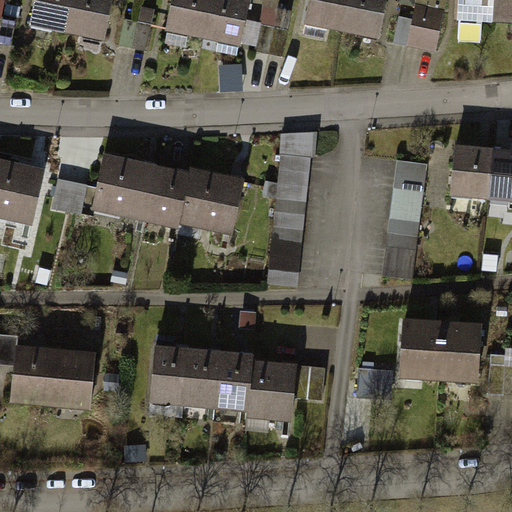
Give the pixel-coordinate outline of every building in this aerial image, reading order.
[(72,32),(79,0),(36,0),(31,23),(72,32)] [(113,41),(122,2),(112,0),(79,0),(72,32),(113,41)] [(209,40),(216,0),(174,0),(168,32),(209,40)] [(250,47),(257,7),(220,0),(216,0),(209,40),(250,47)] [(280,16),(282,0),(265,0),(258,53),(287,56),(292,18),(280,16)] [(348,33),(353,0),(312,0),(308,26),(348,33)] [(388,40),(394,0),(353,0),(348,33),(388,40)] [(419,0),(417,20),(401,18),(397,45),(443,51),(449,0),(419,0)] [(504,21),(504,0),(462,0),(461,18),(504,21)] [(224,65),(224,90),(245,91),(245,65),(224,65)] [(312,142),(286,140),(273,280),(300,283),(312,142)] [(490,195),(494,154),(456,150),(452,191),(490,195)] [(511,197),(511,155),(494,154),(490,195),(511,197)] [(198,181),(106,161),(95,208),(187,228),(188,223),(242,235),(253,187),(200,175),(198,181)] [(429,165),(400,162),(387,277),(415,280),(429,165)] [(0,206),(41,217),(52,177),(0,163),(0,206)] [(90,189),(61,184),(56,208),(86,213),(90,189)] [(449,331),(406,330),(404,380),(447,381),(449,331)] [(492,333),(449,331),(447,381),(491,382),(492,333)] [(310,369),(154,351),(148,403),(304,421),(310,369)] [(104,362),(20,356),(17,403),(101,408),(104,362)] [(511,364),(496,364),(494,388),(511,389),(511,364)] [(313,368),(311,400),(326,401),(328,369),(313,368)] [(360,371),(361,401),(396,399),(395,370),(360,371)]
